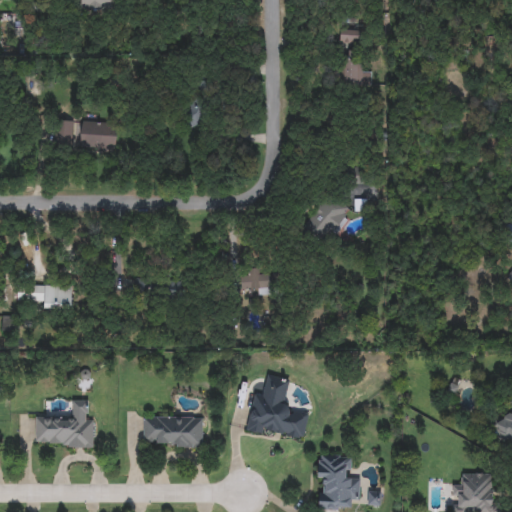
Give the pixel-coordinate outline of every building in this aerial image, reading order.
[(80,12),(80,0),(111,0),(111,12),(80,12)] [(361,27),(361,44),(340,44),(340,27),(361,27)] [(370,71),(370,86),(342,86),(342,59),(361,59),(361,71),(370,71)] [(72,122),(72,146),(54,145),(54,121),(72,122)] [(114,152),(80,150),(81,122),(116,124),(114,152)] [(302,235),(324,194),(348,207),(327,248),(302,235)] [(276,268),(276,291),(241,292),(240,269),(276,268)] [(156,280),(156,299),(135,299),(135,280),(156,280)] [(184,280),(184,300),(159,300),(159,280),(184,280)] [(18,302),(18,286),(72,287),(71,312),(43,311),(43,303),(18,302)] [(246,431),(253,395),(264,397),(265,387),(289,392),(285,410),(308,414),(303,441),(246,431)] [(494,423),(511,414),(511,409),(508,402),(511,400),(511,441),(505,445),(494,423)] [(93,417),(93,448),(35,448),(35,417),(93,417)] [(203,417),(203,447),(143,447),(143,417),(203,417)] [(351,456),(350,479),(360,479),(359,501),(349,501),(349,511),(316,510),(316,488),(318,455),(351,456)] [(462,485),(461,474),(493,474),(493,511),(452,511),(452,485),(462,485)] [(370,493),(379,495),(377,505),(368,504),(370,493)]
